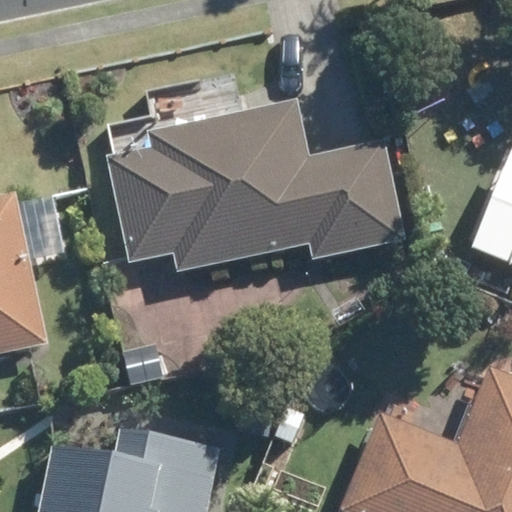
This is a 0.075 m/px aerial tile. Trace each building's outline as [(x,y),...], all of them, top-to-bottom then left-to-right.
[(162,149),(121,158),(143,265),(183,257),(186,276),(321,248),(324,262),(414,243),(392,145),(315,162),(303,104),(159,135),(162,149)] [(511,154),(503,151),(465,252),(511,270),(511,154)] [(0,354),(54,343),(23,193),(0,198),(0,354)] [(145,270),(117,275),(123,306),(150,302),(145,270)] [(351,511),(511,511),(511,377),(500,372),(467,450),(390,417),(351,511)] [(221,511),(235,446),(137,426),(131,459),(67,446),(53,511),(221,511)]
